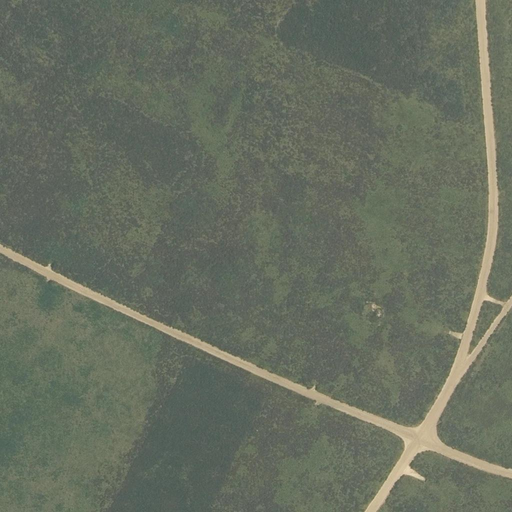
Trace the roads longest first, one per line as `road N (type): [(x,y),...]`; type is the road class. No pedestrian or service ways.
road 1 (track): [(0,249),(321,399),(511,475)]
road 2 (track): [(481,0),(491,240),(446,394)]
road 3 (track): [(369,511),(446,394)]
